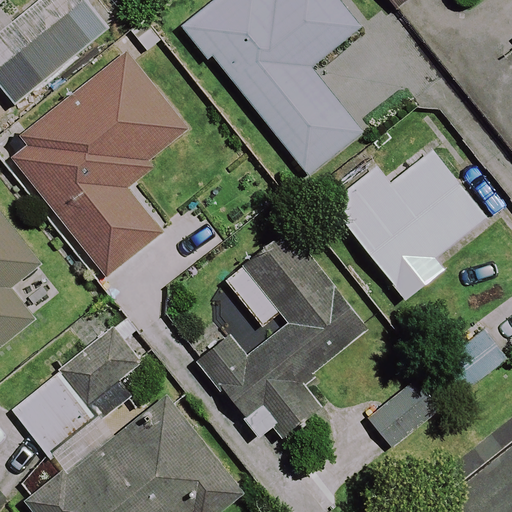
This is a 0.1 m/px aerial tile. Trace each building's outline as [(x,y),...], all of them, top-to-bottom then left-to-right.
[(46,0),(0,38),(0,85),(19,109),(133,14),(121,0),(46,0)] [(221,0),(182,32),(208,63),(215,57),(311,175),(363,133),(311,69),(362,28),(339,0),(221,0)] [(422,0),(390,0),(401,15),(422,0)] [(192,134),(127,51),(41,120),(5,148),(109,279),(164,235),(126,187),(192,134)] [(485,220),(432,154),(392,186),(376,166),(330,203),(407,299),(442,271),(434,261),(485,220)] [(44,266),(0,211),(0,350),(34,323),(10,294),(44,266)] [(329,404),(308,379),(377,323),(298,227),(230,284),(256,316),(198,365),(260,440),(277,426),(287,438),(329,404)] [(511,364),(511,355),(493,331),(437,374),(460,405),(511,364)] [(117,443),(63,373),(15,410),(56,463),(21,489),(38,511),(223,511),(249,492),(177,398),(117,443)] [(443,412),(418,380),(371,416),(397,449),(443,412)]
